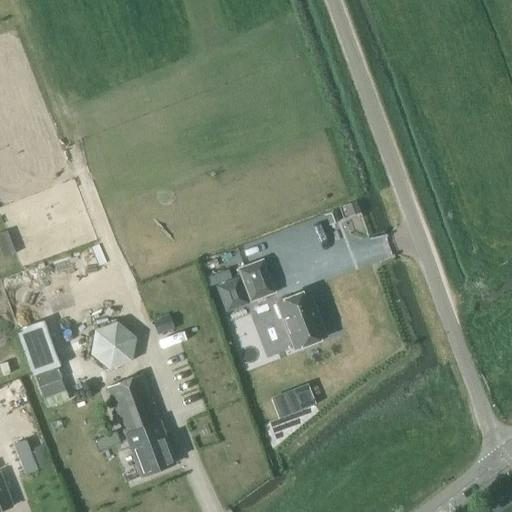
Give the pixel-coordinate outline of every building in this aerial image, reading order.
[(357,199),(344,203),(348,214),(361,209),(357,199)] [(336,209),(326,212),(329,223),(340,220),(336,209)] [(262,260),(239,269),(250,300),(274,292),(262,260)] [(238,273),(215,281),(225,308),(248,299),(238,273)] [(308,291),(277,303),(294,348),(325,336),(308,291)] [(130,360),(134,336),(116,322),(94,330),(90,353),(108,369),(130,360)] [(57,367),(35,376),(47,406),(69,398),(57,367)] [(175,462),(141,373),(106,387),(140,475),(175,462)] [(0,477),(0,510),(11,507),(0,477)]
